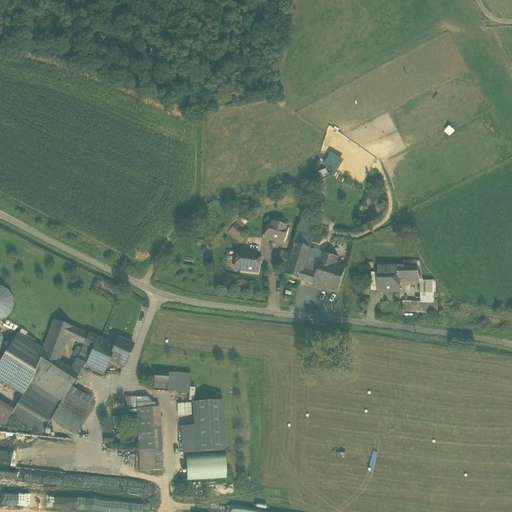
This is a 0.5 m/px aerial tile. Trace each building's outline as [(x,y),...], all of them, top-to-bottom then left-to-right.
[(344,162),(330,154),(322,167),(335,175),(344,162)] [(265,239),(282,244),(287,228),(270,223),(265,239)] [(229,234),(239,243),(245,236),(234,227),(229,234)] [(298,231),(294,244),(310,249),(314,236),(298,231)] [(284,275),(300,281),(302,272),(310,249),(294,244),(284,275)] [(323,253),(310,249),(302,272),(309,274),(315,276),(323,253)] [(280,259),(286,260),(288,253),(282,251),(280,259)] [(235,270),(257,273),(259,256),(237,253),(235,270)] [(312,285),(338,293),(346,269),(336,265),(338,258),(323,253),(315,276),(312,285)] [(377,293),(400,293),(400,284),(398,268),(378,268),(378,273),(371,273),(371,288),(377,288),(377,293)] [(400,284),(420,284),(417,268),(398,268),(400,284)] [(309,274),(302,272),(300,281),(306,283),(309,274)] [(315,276),(309,274),(306,283),(312,285),(315,276)] [(420,284),(420,294),(434,294),(434,291),(434,283),(431,283),(427,283),(423,283),(420,284)] [(0,318),(1,318),(6,315),(10,311),(12,305),(11,299),(8,293),(3,289),(0,288),(0,318)] [(434,313),(434,294),(420,294),(420,302),(403,302),(403,312),(434,313)] [(59,362),(69,335),(73,327),(54,320),(43,350),(42,353),(59,362)] [(73,338),(84,343),(88,334),(73,327),(69,335),(71,336),(73,338)] [(0,361),(0,379),(23,394),(24,394),(55,413),(58,408),(62,402),(31,382),(42,353),(43,350),(17,334),(0,361)] [(98,339),(88,334),(84,343),(94,348),(98,339)] [(119,338),(115,347),(109,359),(110,359),(115,361),(115,362),(124,366),(134,345),(119,338)] [(104,372),(110,359),(109,359),(115,347),(100,340),(98,339),(94,348),(86,364),(104,372)] [(68,392),(79,374),(71,370),(59,362),(42,353),(31,382),(62,402),(68,392)] [(77,359),(75,363),(76,363),(75,364),(83,369),(85,364),(77,359)] [(79,374),(83,369),(75,364),(76,363),(75,363),(71,370),(79,374)] [(154,372),(153,382),(168,383),(169,373),(154,372)] [(176,374),(169,373),(168,383),(167,389),(167,392),(189,393),(191,375),(176,374)] [(88,405),(68,392),(62,402),(58,408),(81,422),(88,411),(88,405)] [(23,394),(14,410),(11,415),(42,434),(55,413),(24,394),(23,394)] [(137,398),(137,409),(152,408),(152,403),(147,398),(137,398)] [(0,421),(4,425),(11,415),(14,410),(0,401),(0,421)] [(194,426),(195,453),(225,451),(223,401),(193,403),(194,426)] [(191,403),(177,404),(178,416),(192,415),(191,403)] [(137,409),(139,440),(161,439),(160,407),(152,408),(137,409)] [(183,454),(195,453),(194,426),(181,427),(183,454)] [(139,440),(139,451),(162,450),(161,439),(139,440)] [(162,462),(162,450),(139,451),(140,463),(140,471),(163,470),(162,462)] [(225,453),(185,455),(187,480),(227,478),(225,453)]
